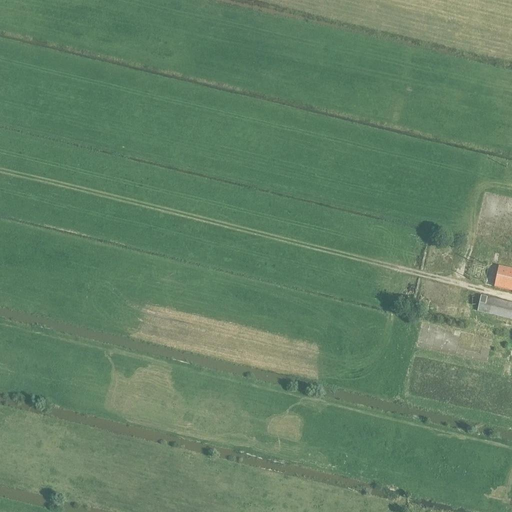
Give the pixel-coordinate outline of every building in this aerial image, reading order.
[(491,242),(511,247),(511,231),(494,227),(491,242)] [(498,264),(473,261),(469,278),(495,284),(498,267),(498,264)] [(511,270),(498,267),(495,284),(494,287),(511,290),(511,270)] [(457,312),(474,315),(478,294),(461,290),(457,312)] [(511,304),(480,297),(477,312),(480,313),(498,317),(511,319),(511,304)] [(477,335),(494,338),(498,317),(480,313),(477,335)]
